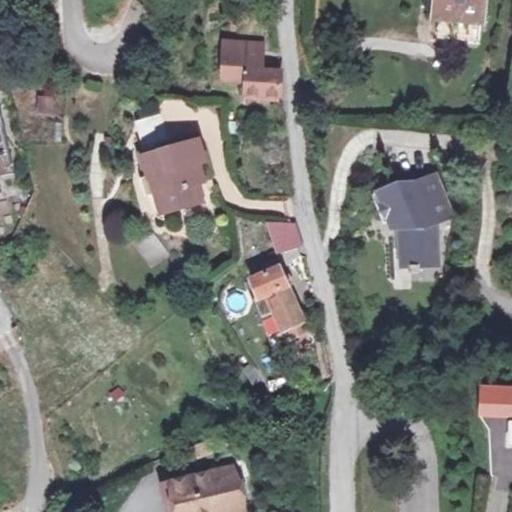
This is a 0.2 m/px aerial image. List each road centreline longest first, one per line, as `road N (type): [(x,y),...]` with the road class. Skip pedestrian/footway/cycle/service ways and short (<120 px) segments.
road 1 (unclassified): [(347,410),(286,0)]
road 2 (residential): [(347,410),(403,415),(433,452),(429,511)]
